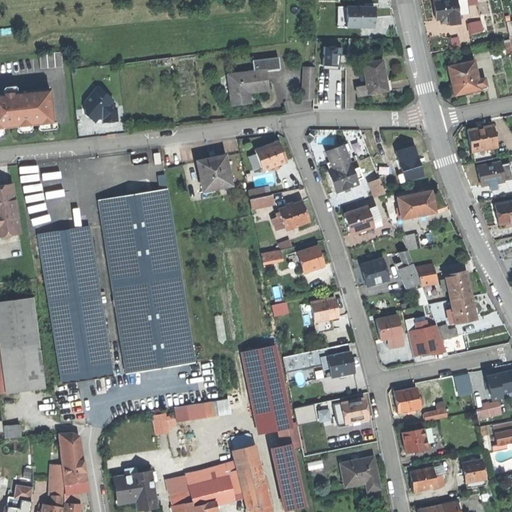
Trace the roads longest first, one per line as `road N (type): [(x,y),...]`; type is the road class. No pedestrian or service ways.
road 1 (residential): [(293,121),(0,158)]
road 2 (residential): [(375,380),(293,121)]
road 3 (unknown): [(122,394),(80,149)]
road 4 (residential): [(432,120),(448,176),(511,311)]
road 5 (residential): [(375,380),(511,351)]
road 6 (residential): [(293,121),(432,120)]
road 7 (residential): [(400,511),(375,380)]
road 8 (residential): [(404,0),(432,120)]
